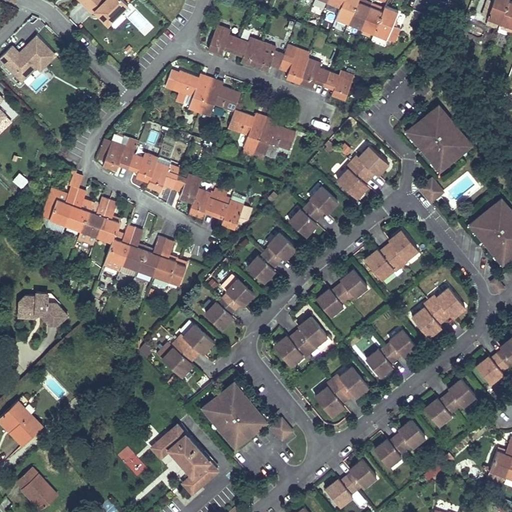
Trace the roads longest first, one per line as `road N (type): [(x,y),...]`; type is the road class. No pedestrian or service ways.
road 1 (residential): [(206,235),(85,162),(98,125),(126,94)]
road 2 (residential): [(175,46),(316,99)]
road 3 (unknown): [(415,204),(416,178),(393,128),(416,80)]
road 4 (residential): [(32,4),(126,94)]
